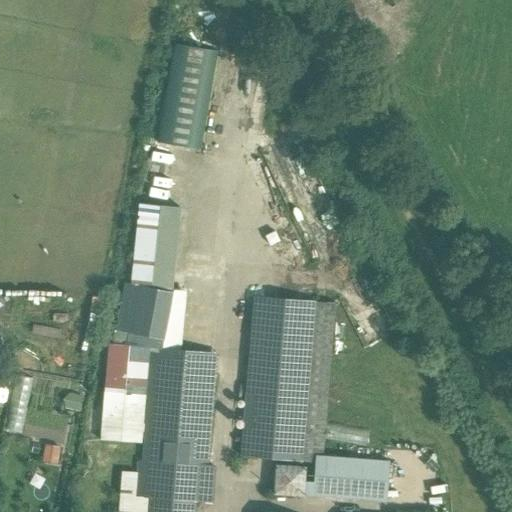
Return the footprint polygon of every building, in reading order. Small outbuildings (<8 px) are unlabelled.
[(200,149),(217,50),(177,43),(160,142),(200,149)] [(131,281),(131,285),(172,292),(172,289),(171,289),(171,284),(179,208),(139,204),(131,281)] [(123,283),(115,329),(150,336),(163,338),(171,296),(172,292),(131,285),(123,283)] [(239,456),(315,461),(323,462),(323,456),(336,304),(253,296),(239,456)] [(107,343),(100,439),(142,443),(140,461),(149,462),(145,511),(194,511),(195,500),(212,502),(215,468),(208,467),(216,372),(218,354),(180,351),(162,347),(163,338),(150,336),(115,329),(113,343),(107,343)] [(68,392),(65,406),(78,409),(81,395),(68,392)] [(45,445),(42,462),(55,464),(58,447),(45,445)] [(391,461),(323,456),(323,462),(315,461),(313,483),(305,482),(304,496),(304,497),(387,504),(391,461)] [(273,464),(271,494),(304,496),(305,482),(305,480),(304,480),(305,466),(273,464)]
